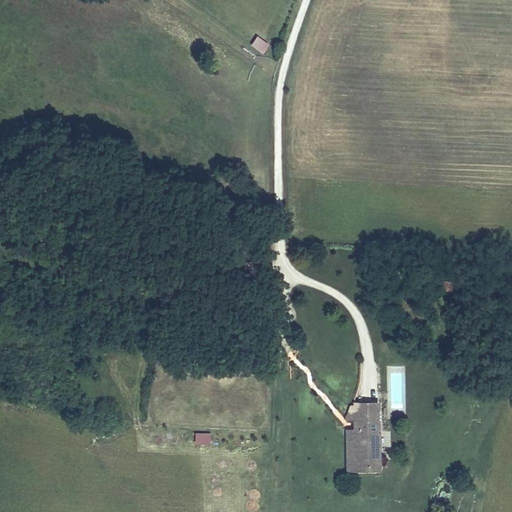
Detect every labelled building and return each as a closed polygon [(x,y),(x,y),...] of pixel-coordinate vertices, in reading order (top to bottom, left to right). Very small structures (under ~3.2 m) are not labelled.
[(256,35),(250,44),(262,54),(269,45),(256,35)] [(365,406),(365,390),(353,390),(346,403),(346,407),(353,406),(353,415),(354,424),(345,424),(346,457),(380,457),(380,406),(365,406)] [(365,390),(365,406),(380,406),(379,390),(365,390)] [(353,415),(345,415),(345,424),(354,424),(353,415)] [(209,445),(210,433),(194,432),(194,444),(209,445)]
